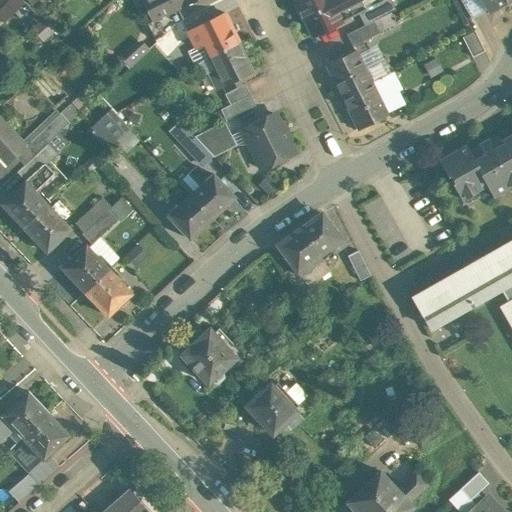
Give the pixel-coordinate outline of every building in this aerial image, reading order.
[(177,0),(141,0),(152,21),(177,8),(177,9),(181,7),(177,0)] [(332,0),(293,0),(311,37),(352,16),(344,0),(340,0),(334,3),(332,0)] [(365,8),(361,0),(332,0),(334,3),(340,0),(344,0),(352,16),(358,13),(358,12),(365,8)] [(382,0),(365,8),(358,12),(358,13),(364,25),(373,20),(373,21),(395,10),(389,0),(382,0)] [(509,0),(481,0),(488,12),(509,0)] [(152,21),(147,23),(153,35),(155,39),(161,36),(174,25),(182,20),(177,9),(177,8),(152,21)] [(224,13),(188,31),(195,47),(190,49),(189,53),(195,65),(206,58),(209,57),(238,42),(224,13)] [(364,25),(346,34),(352,46),(379,33),(373,21),(373,20),(364,25)] [(174,25),(161,36),(155,39),(156,41),(147,50),(155,60),(174,51),(175,52),(176,52),(175,50),(184,46),(174,25)] [(474,31),(462,36),(472,57),(484,51),(474,31)] [(153,35),(123,56),(127,60),(131,65),(147,50),(156,41),(155,39),(153,35)] [(238,42),(209,57),(215,70),(208,73),(216,88),(252,70),(238,42)] [(372,82),(356,49),(325,65),(341,97),(372,82)] [(417,83),(435,75),(427,60),(410,69),(417,83)] [(388,114),(372,82),(341,97),(357,129),(388,114)] [(245,84),(224,94),(230,104),(220,109),(226,120),(255,105),(245,84)] [(69,105),(49,123),(58,132),(78,114),(69,105)] [(112,110),(91,131),(93,133),(94,132),(108,147),(117,139),(127,130),(129,128),(112,110)] [(273,113),(242,129),(262,169),(294,154),(287,140),(289,138),(282,124),(280,125),(273,113)] [(236,145),(224,121),(194,136),(210,153),(213,157),(236,145)] [(0,170),(24,148),(23,147),(22,147),(0,123),(0,170)] [(49,123),(29,142),(38,152),(47,143),(58,132),(49,123)] [(127,130),(117,139),(125,148),(135,139),(127,130)] [(511,133),(501,140),(503,143),(494,148),(488,138),(477,144),(479,147),(470,152),(466,144),(438,160),(448,176),(450,175),(454,182),(452,183),(461,199),(486,184),(493,196),(511,185),(511,133)] [(194,136),(183,145),(199,163),(210,153),(194,136)] [(38,152),(16,172),(25,181),(25,182),(44,165),(57,153),(47,143),(38,152)] [(25,181),(1,203),(23,227),(47,205),(34,191),(52,174),(44,165),(25,182),(25,181)] [(234,197),(213,173),(190,194),(212,218),(234,197)] [(190,194),(167,215),(189,239),(212,218),(190,194)] [(70,229),(47,205),(23,227),(46,251),(70,229)] [(108,208),(81,233),(91,243),(117,219),(108,208)] [(341,239),(321,213),(299,228),(319,255),(330,247),(334,252),(343,245),(340,240),(341,239)] [(319,255),(299,228),(277,244),(293,266),(300,276),(310,269),(306,264),(319,255)] [(511,241),(412,299),(412,300),(413,299),(429,327),(499,287),(507,301),(503,304),(503,303),(501,304),(511,323),(511,241)] [(108,269),(85,245),(61,268),(84,291),(108,269)] [(358,250),(347,255),(360,280),(370,275),(358,250)] [(300,276),(293,266),(284,273),(296,290),(305,283),(300,276)] [(131,293),(108,269),(84,291),(107,316),(131,293)] [(69,299),(80,291),(72,280),(61,288),(69,299)] [(221,293),(205,308),(212,316),(229,300),(221,293)] [(218,328),(213,333),(209,329),(203,334),(199,329),(183,344),(187,349),(181,354),(207,383),(210,381),(217,383),(223,377),(222,370),(234,358),(239,363),(247,355),(235,343),(233,344),(218,328)] [(270,383),(246,406),(272,433),(296,411),(294,409),(298,405),(298,404),(307,395),(295,382),(285,391),(276,382),(272,386),(270,383)] [(48,413),(28,391),(1,415),(2,416),(22,437),(48,413)] [(296,411),(272,433),(279,441),(303,419),(296,411)] [(69,435),(48,413),(22,437),(42,459),(69,435)] [(427,413),(408,427),(422,447),(441,433),(427,413)] [(51,456),(30,475),(39,484),(60,466),(51,456)] [(416,469),(396,488),(409,502),(429,484),(416,469)] [(379,471),(347,502),(356,511),(405,511),(412,506),(409,502),(396,488),(379,471)] [(478,472),(460,488),(469,499),(477,492),(487,482),(478,472)] [(149,511),(129,488),(100,511),(149,511)] [(500,511),(485,496),(482,498),(477,492),(471,498),(476,504),(467,511),(500,511)]
